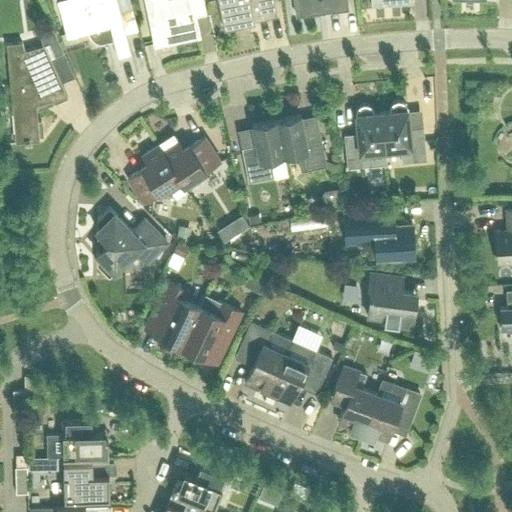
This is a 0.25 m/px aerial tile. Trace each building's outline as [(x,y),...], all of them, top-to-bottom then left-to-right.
[(57,0),(60,10),(65,31),(85,26),(86,29),(87,30),(88,32),(89,34),(91,37),(93,39),(95,40),(96,41),(98,41),(100,41),(112,39),(117,56),(131,53),(126,33),(137,30),(131,7),(120,10),(117,0),(57,0)] [(194,15),(201,14),(199,3),(203,2),(203,0),(146,0),(155,43),(198,34),(194,15)] [(217,0),(223,29),(254,23),(253,18),(275,13),(271,0),(217,0)] [(293,0),(296,14),(324,10),(323,7),(331,6),(331,9),(347,7),(346,0),(293,0)] [(44,32),(53,52),(61,49),(52,28),(44,32)] [(21,40),(6,42),(14,141),(24,140),(29,140),(29,139),(39,138),(39,134),(42,134),(41,120),(38,120),(37,103),(39,102),(39,105),(41,104),(40,102),(52,99),(53,102),(67,96),(44,43),(24,49),(21,40)] [(389,109),(381,110),(385,148),(399,147),(401,161),(425,158),(423,132),(409,134),(407,107),(405,102),(402,99),(397,99),(392,100),(389,104),(389,109)] [(381,110),(373,110),(371,106),(368,103),(363,102),(359,104),(356,107),(355,112),(358,139),(344,140),(347,166),(371,164),(370,150),(385,148),(381,110)] [(276,118),(284,158),(297,155),(300,169),(326,164),(319,130),(303,133),(299,113),(276,118)] [(241,146),(248,180),(273,175),(270,161),(284,158),(276,118),(252,122),(256,143),(241,146)] [(177,139),(162,148),(161,149),(182,182),(183,184),(188,181),(189,182),(193,183),(201,178),(202,174),(201,172),(220,160),(203,135),(189,144),(188,142),(181,146),(177,139)] [(161,149),(162,148),(158,143),(142,153),(146,160),(140,165),(141,166),(127,176),(143,201),(166,186),(169,190),(182,182),(161,149)] [(495,229),(497,261),(511,259),(511,206),(506,207),(507,228),(495,229)] [(343,212),(345,241),(374,239),(375,258),(414,255),(412,222),(393,223),(392,209),(343,212)] [(95,251),(113,269),(135,248),(146,260),(166,240),(143,216),(131,228),(114,210),(95,228),(96,229),(97,228),(100,231),(96,234),(96,245),(100,248),(97,251),(96,250),(95,251)] [(170,252),(183,258),(187,249),(175,243),(170,252)] [(370,286),(366,314),(384,316),(383,322),(411,326),(416,291),(400,289),(402,275),(369,270),(367,285),(370,286)] [(144,326),(180,343),(199,304),(184,297),(188,289),(166,279),(144,326)] [(199,304),(180,343),(217,361),(241,310),(219,299),(204,293),(199,304)] [(511,304),(499,306),(501,329),(511,327),(511,304)] [(258,385),(268,389),(285,351),(290,337),(272,329),(250,319),(234,356),(252,364),(244,381),(257,387),(258,385)] [(285,351),(268,389),(277,393),(276,395),(289,401),(297,384),(315,392),(331,355),(309,346),(290,337),(285,351)] [(349,427),(361,432),(376,391),(361,386),(366,372),(343,363),(332,393),(346,398),(338,420),(350,424),(349,427)] [(376,391),(361,432),(372,436),(374,433),(386,438),(390,428),(404,433),(419,392),(400,385),(381,378),(376,391)] [(12,387),(13,414),(25,413),(24,387),(12,387)] [(106,430),(91,431),(90,418),(60,418),(61,433),(45,433),(46,455),(107,453),(107,430),(106,430)] [(15,491),(27,491),(27,464),(26,464),(26,452),(15,452),(16,464),(14,464),(15,491)] [(61,461),(61,463),(63,463),(63,498),(109,496),(108,473),(107,473),(92,474),(92,461),(61,461)] [(180,468),(171,490),(212,508),(213,508),(214,507),(213,506),(221,487),(222,488),(227,475),(199,463),(194,475),(180,469),(180,468)] [(161,511),(210,511),(212,508),(171,490),(161,511)] [(317,511),(318,511),(290,500),(285,511),(317,511)]
